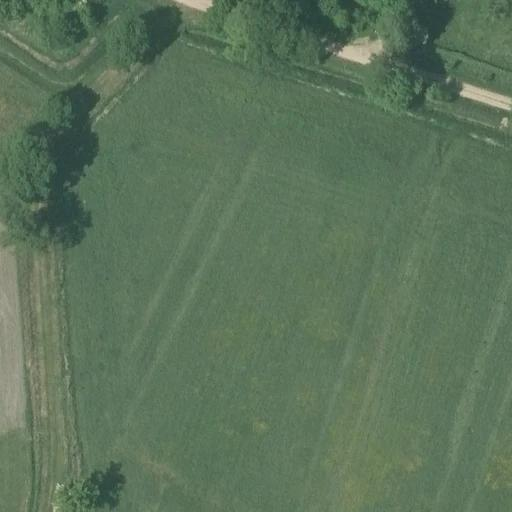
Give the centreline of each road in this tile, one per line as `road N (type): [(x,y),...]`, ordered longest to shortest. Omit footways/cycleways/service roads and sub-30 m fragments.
road 1 (track): [(189,0),(47,172),(40,211),(48,511)]
road 2 (track): [(511,110),(188,0)]
